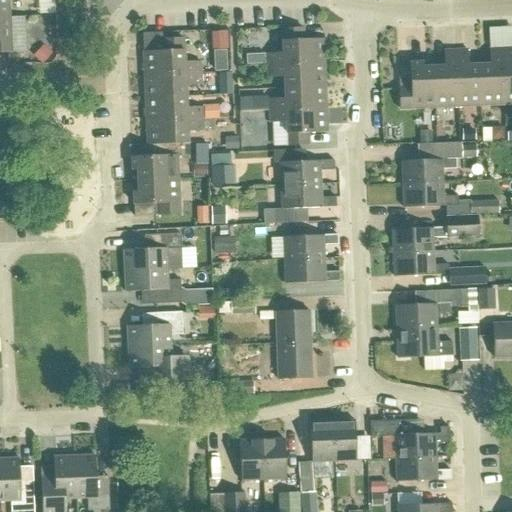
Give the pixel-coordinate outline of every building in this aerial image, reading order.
[(0,0),(0,18),(9,18),(8,0),(0,0)] [(9,18),(0,18),(0,53),(10,53),(9,18)] [(488,47),(511,46),(510,27),(487,28),(488,47)] [(281,30),(282,54),(266,55),(267,66),(323,64),(322,40),(303,41),(302,29),(281,30)] [(183,39),(161,40),(162,52),(143,53),(144,77),(200,74),(199,63),(184,63),(183,39)] [(511,105),(511,48),(500,49),(503,106),(511,105)] [(489,65),(478,66),(480,107),(503,106),(500,49),(489,50),(489,65)] [(444,67),(433,68),(435,109),(457,108),(455,51),(443,52),(444,67)] [(480,107),(478,66),(467,66),(467,51),(455,51),(457,108),(480,107)] [(227,72),(226,52),(213,52),(214,72),(227,72)] [(421,63),(397,64),(399,110),(435,109),(433,68),(422,68),(421,63)] [(323,64),(267,66),(267,78),(283,77),(284,88),(324,86),(323,64)] [(185,86),(200,86),(200,74),(144,77),(145,99),(185,98),(185,86)] [(220,74),(220,94),(232,94),(231,74),(220,74)] [(324,86),(284,88),(284,99),(268,100),(269,112),(325,109),(324,86)] [(185,98),(145,99),(146,122),(202,120),(201,108),(186,109),(185,98)] [(218,106),(203,106),(204,120),(218,120),(218,106)] [(325,109),(269,112),(269,124),(285,123),(286,147),(308,146),(307,134),(326,133),(325,109)] [(187,132),(203,131),(202,120),(146,122),(147,146),(150,145),(179,144),(187,144),(187,132)] [(503,127),(490,128),(491,141),(504,141),(503,127)] [(462,130),(462,141),(475,141),(475,130),(462,130)] [(238,138),(225,138),(225,150),(238,150),(238,138)] [(151,157),(131,158),(131,171),(136,170),(137,181),(177,180),(176,157),(180,157),(179,144),(150,145),(151,157)] [(461,147),(462,158),(476,157),(476,146),(461,147)] [(455,160),(401,162),(402,185),(442,184),(441,170),(456,170),(455,160)] [(333,161),(279,164),(280,187),(320,185),(319,172),(334,171),(333,161)] [(193,165),(193,179),(206,179),(206,165),(193,165)] [(235,168),(212,168),(212,185),(235,185),(235,168)] [(137,181),(137,193),(132,193),(133,217),(179,215),(177,180),(137,181)] [(442,184),(402,185),(403,209),(457,207),(457,197),(442,197),(442,184)] [(262,225),(307,223),(307,209),(335,208),(335,198),(321,199),(320,185),(280,187),(281,210),(262,211),(262,225)] [(12,203),(0,203),(0,215),(12,216),(12,203)] [(208,208),(196,208),(197,225),(208,224),(208,208)] [(477,217),(445,218),(445,228),(391,231),(392,254),(432,252),(432,239),(478,237),(477,217)] [(150,250),(123,251),(124,272),(166,270),(165,259),(178,258),(178,249),(180,249),(179,234),(150,236),(150,250)] [(337,236),(282,238),(283,261),(323,260),(323,246),(337,245),(337,236)] [(432,252),(392,254),(393,278),(448,275),(448,270),(447,265),(433,266),(432,252)] [(323,260),(283,261),(284,285),(339,282),(339,272),(324,273),(323,260)] [(484,268),(448,270),(448,275),(448,287),(485,286),(484,268)] [(166,270),(124,272),(125,293),(152,292),(153,305),(181,304),(180,281),(167,281),(166,270)] [(435,305),(395,307),(396,330),(436,328),(435,315),(450,314),(449,308),(467,308),(466,290),(434,292),(435,305)] [(230,304),(230,317),(254,316),(253,303),(230,304)] [(308,311),(275,313),(277,381),(311,379),(308,311)] [(153,314),(154,326),(126,327),(127,348),(170,346),(169,335),(182,335),(181,313),(153,314)] [(511,324),(492,325),(493,358),(511,357),(511,324)] [(396,330),(397,359),(452,357),(451,342),(437,343),(436,328),(396,330)] [(477,361),(476,329),(458,330),(460,362),(477,361)] [(170,346),(127,348),(128,369),(156,368),(156,381),(184,380),(183,357),(170,358),(170,346)] [(224,384),(225,398),(253,397),(252,383),(224,384)] [(331,422),(333,462),(356,461),(354,421),(331,422)] [(369,423),(369,431),(370,438),(394,437),(395,459),(435,458),(434,444),(449,444),(448,428),(439,428),(439,434),(401,436),(401,421),(369,423)] [(311,463),(333,462),(331,422),(309,423),(311,463)] [(286,495),(283,440),(261,441),(263,481),(275,480),(276,495),(277,495),(286,495)] [(261,441),(239,442),(240,482),(263,481),(261,441)] [(74,457),(75,499),(87,499),(87,511),(109,511),(108,483),(96,484),(95,456),(74,457)] [(40,477),(41,511),(64,511),(64,500),(75,499),(74,457),(53,458),(53,477),(40,477)] [(435,458),(395,459),(396,483),(450,481),(450,471),(435,471),(435,458)] [(18,459),(0,459),(0,502),(10,502),(10,511),(33,511),(33,487),(19,487),(18,459)] [(316,511),(316,493),(300,494),(301,511),(316,511)] [(223,495),(223,511),(242,511),(242,494),(223,495)] [(286,495),(277,495),(277,511),(299,511),(299,494),(286,495)]
